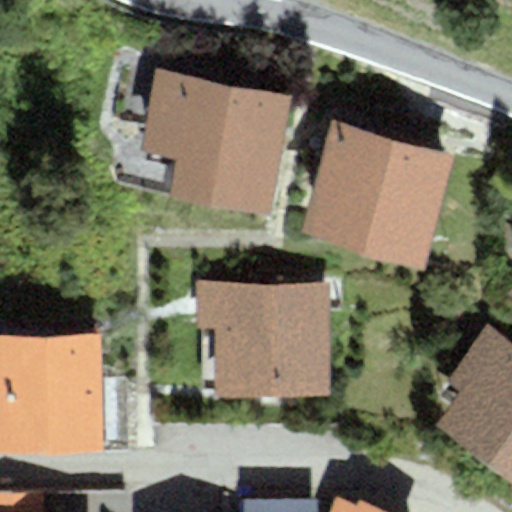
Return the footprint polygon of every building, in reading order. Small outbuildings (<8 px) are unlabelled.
[(292,98),(154,68),(139,153),(176,161),(168,198),(266,220),(292,98)] [(362,257),(392,142),(330,126),(300,241),(362,257)] [(423,272),(453,158),(392,142),(362,257),(423,272)] [(329,398),(328,283),(196,284),(196,329),(214,328),(215,399),(329,398)] [(511,485),(511,347),(486,328),(448,383),(461,392),(437,427),(511,485)] [(0,455),(102,454),(100,336),(0,337),(0,455)] [(0,495),(0,511),(43,511),(43,493),(0,495)] [(314,511),(314,500),(244,499),(243,511),(314,511)] [(384,511),(360,501),(357,508),(345,503),(337,500),(332,511),(384,511)]
